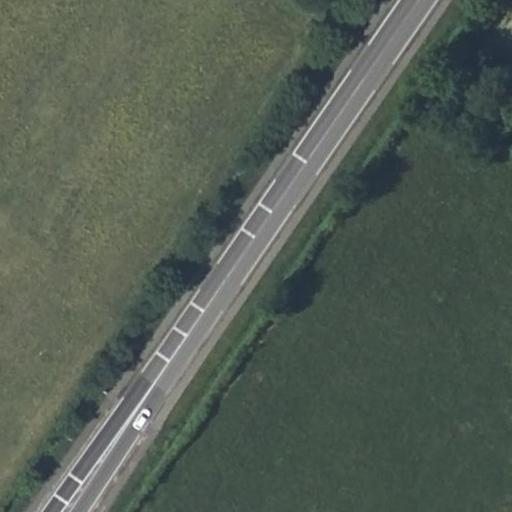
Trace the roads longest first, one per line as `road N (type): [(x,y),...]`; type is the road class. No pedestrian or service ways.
road 1 (secondary): [(154,382),(417,0)]
road 2 (secondary): [(154,382),(50,511)]
road 3 (secondary): [(79,511),(154,382)]
